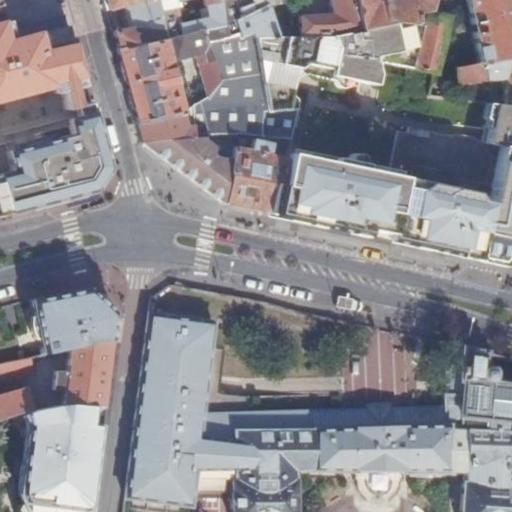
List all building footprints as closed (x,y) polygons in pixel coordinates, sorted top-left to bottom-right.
[(101,0),(111,31),(128,26),(131,37),(149,34),(147,25),(160,23),(157,10),(155,0),(101,0)] [(155,0),(157,10),(176,8),(175,2),(174,0),(155,0)] [(174,0),(175,2),(182,0),(204,0),(206,6),(206,17),(179,26),(180,35),(201,30),(222,24),(219,0),(174,0)] [(219,0),(222,24),(223,24),(225,36),(238,30),(235,20),(239,17),(238,7),(243,5),(246,0),(219,0)] [(246,0),(243,5),(238,7),(239,17),(264,4),(263,0),(246,0)] [(326,0),(329,13),(296,16),(297,34),(336,32),(356,28),(350,0),(326,0)] [(350,0),(356,28),(393,20),(421,25),(425,9),(428,0),(350,0)] [(511,0),(465,0),(477,63),(511,57),(511,0)] [(239,17),(235,20),(238,30),(240,35),(252,32),(252,36),(274,35),(265,4),(264,4),(239,17)] [(176,8),(157,10),(160,23),(163,39),(167,38),(180,35),(179,26),(176,8)] [(425,9),(421,25),(411,59),(409,66),(433,71),(433,70),(446,14),(425,9)] [(0,98),(27,92),(52,84),(55,92),(61,90),(65,109),(74,106),(88,102),(89,102),(86,92),(68,24),(12,39),(7,19),(0,21),(0,98)] [(258,74),(264,111),(288,109),(289,107),(287,106),(294,68),(302,63),(326,68),(326,75),(358,82),(360,73),(358,66),(371,63),(369,55),(380,53),(411,59),(421,25),(393,20),(356,28),(336,32),(297,34),(274,35),(252,36),(258,74)] [(116,47),(113,47),(134,121),(180,111),(162,40),(163,39),(160,23),(147,25),(149,34),(131,37),(128,26),(111,31),(116,47)] [(222,24),(201,30),(205,41),(225,36),(223,24),(222,24)] [(217,81),(210,89),(205,96),(180,111),(134,121),(139,139),(167,138),(199,135),(231,132),(262,135),(287,138),(294,108),(288,109),(264,111),(258,74),(252,36),(252,32),(240,35),(238,30),(225,36),(205,41),(217,81)] [(171,60),(192,55),(205,96),(210,89),(217,81),(205,41),(201,30),(180,35),(167,38),(171,60)] [(454,82),(503,77),(503,102),(511,103),(511,57),(477,63),(452,67),(454,82)] [(358,66),(360,73),(358,82),(371,85),(373,72),(371,63),(358,66)] [(278,181),(270,180),(265,210),(264,212),(265,212),(280,215),(316,223),(322,224),(322,223),(338,227),(364,233),(365,230),(426,243),(427,237),(441,240),(440,249),(474,256),(475,250),(508,258),(511,253),(511,103),(503,102),(491,101),(486,127),(493,129),(490,143),(483,142),(483,141),(483,142),(470,136),(462,134),(454,134),(446,134),(406,126),(405,132),(395,130),(386,174),(361,169),(361,163),(329,156),(328,161),(284,152),(283,156),(278,181)] [(0,214),(25,208),(52,200),(89,190),(106,166),(99,142),(93,122),(92,118),(88,102),(74,106),(76,116),(66,118),(71,133),(5,151),(11,171),(0,173),(0,214)] [(140,142),(144,145),(223,202),(231,144),(231,132),(199,135),(167,138),(139,139),(140,142)] [(262,135),(231,132),(231,144),(259,151),(262,140),(262,135)] [(259,151),(231,144),(223,202),(265,210),(270,180),(278,181),(283,156),(266,152),(269,141),(262,140),(259,151)] [(58,296),(29,301),(40,355),(68,350),(108,341),(104,330),(109,329),(111,316),(86,290),(85,290),(60,295),(58,296)] [(221,321),(159,311),(129,497),(139,499),(138,507),(164,511),(187,511),(188,506),(195,507),(198,491),(207,491),(207,496),(225,495),(225,490),(235,491),(234,511),(297,511),(299,482),(296,482),(296,472),(315,472),(317,472),(358,473),(359,471),(406,473),(406,474),(455,475),(470,475),(469,433),(464,433),(467,383),(465,381),(467,351),(467,349),(449,345),(450,396),(447,396),(447,407),(394,408),(394,403),(381,403),(367,403),(367,409),(206,411),(221,321)] [(46,389),(63,391),(61,404),(67,403),(92,405),(100,405),(100,406),(100,405),(108,343),(108,341),(68,350),(65,374),(49,373),(46,389)] [(511,511),(511,430),(510,430),(509,433),(491,431),(492,422),(511,423),(511,383),(499,382),(499,376),(497,373),(494,371),(488,369),(491,355),(485,354),(479,353),(473,352),(467,351),(465,381),(467,383),(464,433),(469,433),(470,475),(471,475),(471,487),(468,487),(467,511),(511,511)] [(29,358),(0,363),(0,380),(33,374),(29,358)] [(25,388),(0,395),(0,419),(20,413),(29,410),(25,388)] [(85,511),(91,469),(89,465),(78,464),(80,452),(89,454),(94,450),(96,429),(89,428),(92,405),(67,403),(61,404),(29,410),(20,413),(25,429),(16,499),(23,511),(85,511)]
